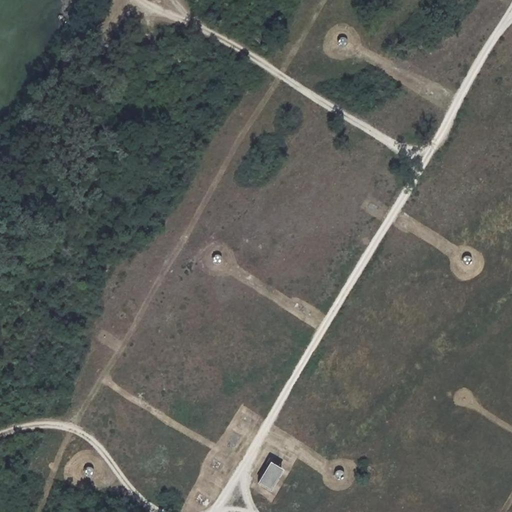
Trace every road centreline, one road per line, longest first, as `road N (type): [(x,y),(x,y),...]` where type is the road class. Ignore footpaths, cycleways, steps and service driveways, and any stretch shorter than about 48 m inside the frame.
road 1 (track): [(213,511),(511,10)]
road 2 (track): [(136,0),(144,11),(184,16),(425,164)]
road 3 (track): [(164,511),(65,424),(22,421),(0,430)]
